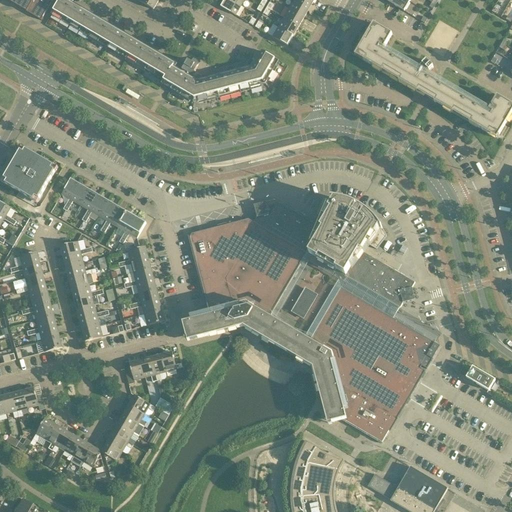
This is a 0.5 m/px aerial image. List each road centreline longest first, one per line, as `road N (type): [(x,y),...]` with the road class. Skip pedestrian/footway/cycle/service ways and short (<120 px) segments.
road 1 (tertiary): [(39,82),(176,158),(226,157),(328,135)]
road 2 (tertiary): [(326,122),(186,147),(45,72)]
road 3 (residential): [(77,362),(112,352),(122,390),(96,432),(51,409),(42,371)]
road 4 (residential): [(77,362),(41,219),(0,191)]
road 5 (tertiary): [(440,201),(481,329),(511,354)]
road 6 (tertiary): [(511,348),(484,305),(452,196)]
road 7 (tertiary): [(452,196),(398,141),(326,122)]
road 8 (tertiary): [(328,135),(392,152),(440,201)]
road 9 (tertiary): [(326,122),(325,55),(351,5)]
